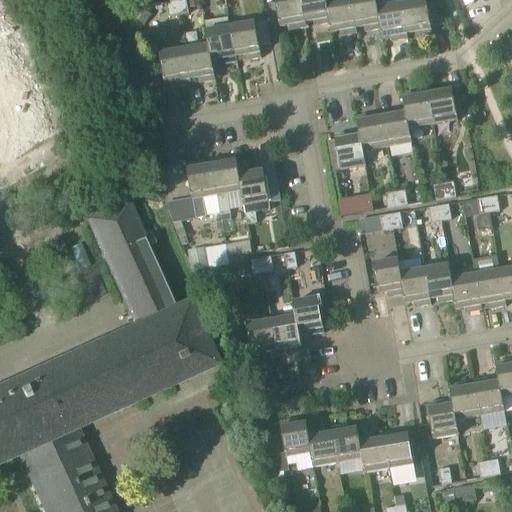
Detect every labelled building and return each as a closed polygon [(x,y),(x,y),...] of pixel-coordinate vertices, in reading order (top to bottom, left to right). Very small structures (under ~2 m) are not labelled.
[(201,8),(201,4),(200,0),(195,0),(192,1),(187,1),(189,10),(201,8)] [(305,26),(300,0),(275,0),(281,30),(289,29),(290,34),(306,31),(305,26)] [(327,6),(326,0),(300,0),(305,26),(313,25),(314,30),(330,27),(327,6)] [(376,0),(361,0),(351,2),(356,32),(357,32),(365,31),(366,35),(381,32),(378,11),(376,1),(376,0)] [(408,37),(402,7),(400,0),(380,0),(376,1),(378,11),(381,32),(382,41),(392,40),(393,44),(409,42),(408,37)] [(189,10),(187,1),(177,3),(180,18),(190,16),(189,10)] [(351,2),(327,6),(330,27),(331,36),(342,34),(343,39),(358,36),(357,32),(356,32),(351,2)] [(180,18),(177,3),(167,5),(169,20),(180,18)] [(427,3),(402,7),(408,37),(416,36),(417,40),(433,38),(427,3)] [(144,27),(152,17),(142,9),(134,20),(144,27)] [(236,60),(245,58),(246,63),(262,61),(256,26),(231,31),(236,60)] [(236,60),(231,31),(206,35),(208,49),(209,49),(211,64),(212,64),(219,63),(220,68),(237,65),(236,60)] [(208,49),(186,52),(191,83),(192,83),(199,82),(200,87),(216,84),(212,64),(211,64),(209,49),(208,49)] [(186,52),(160,57),(166,87),(174,86),(175,91),(192,88),(192,83),(191,83),(186,52)] [(435,127),(458,123),(453,93),(444,94),(443,90),(427,92),(428,97),(430,97),(435,127)] [(406,117),(407,116),(409,131),(410,131),(435,127),(430,97),(428,97),(421,98),(420,94),(403,97),(406,117)] [(383,121),(389,151),(413,147),(410,131),(409,131),(407,116),(406,117),(398,118),(398,113),(382,116),(383,121)] [(383,121),(374,122),(373,117),(357,120),(360,140),(361,140),(364,156),(389,151),(383,121)] [(361,140),(360,140),(353,141),(352,136),(336,138),(342,173),(367,169),(364,156),(361,140)] [(239,174),(237,164),(228,165),(227,162),(211,164),(212,169),(218,199),(217,199),(221,218),(231,216),(228,197),(242,194),(239,174)] [(212,169),(204,170),(203,165),(188,168),(197,222),(206,220),(203,201),(217,199),(218,199),(212,169)] [(255,171),(239,174),(242,194),(247,228),(257,226),(254,207),(270,204),(265,174),(256,175),(255,171)] [(454,185),(444,186),(446,201),(456,199),(454,185)] [(446,201),(444,186),(433,188),(436,203),(446,201)] [(405,193),(395,195),(398,210),(408,208),(405,193)] [(398,210),(395,195),(385,196),(388,211),(398,210)] [(338,203),(341,220),(374,214),(371,197),(338,203)] [(489,214),(490,216),(500,214),(497,199),(488,200),(487,200),(489,214)] [(477,202),(480,217),(490,216),(489,214),(487,200),(477,202)] [(88,224),(137,332),(0,393),(0,466),(19,458),(43,511),(111,511),(76,434),(216,371),(188,306),(176,312),(128,206),(88,224)] [(439,209),(441,223),(451,222),(449,207),(439,209)] [(441,223),(439,209),(429,210),(431,225),(441,223)] [(389,218),(392,232),(403,230),(400,216),(389,218)] [(392,232),(389,218),(379,220),(381,234),(392,232)] [(296,256),(287,257),(289,271),(298,270),(296,256)] [(262,261),(264,275),(274,274),(272,259),(262,261)] [(190,263),(192,274),(210,271),(208,260),(190,263)] [(264,275),(262,261),(252,262),(254,277),(264,275)] [(401,277),(399,263),(375,267),(380,297),(389,295),(390,301),(404,298),(405,298),(401,277)] [(456,304),(453,281),(450,268),(426,272),(432,303),(440,302),(441,307),(456,304)] [(511,271),(501,273),(506,303),(511,302),(511,271)] [(426,272),(401,277),(405,298),(404,298),(406,308),(416,306),(416,311),(433,308),(432,303),(426,272)] [(506,303),(501,273),(477,277),(482,308),(482,307),(491,306),(492,311),(507,308),(506,303)] [(482,307),(482,308),(477,277),(453,281),(456,304),(458,312),(466,311),(467,315),(483,312),(482,307)] [(299,336),(300,336),(309,335),(310,338),(325,336),(319,301),(294,305),(296,320),(297,320),(299,336)] [(297,320),(296,320),(272,324),(277,354),(278,354),(286,353),(287,357),(304,355),(300,336),(299,336),(297,320)] [(277,354),(272,324),(247,328),(252,359),(261,357),(262,362),(279,359),(278,354),(277,354)] [(503,400),(511,398),(511,363),(496,366),(499,386),(500,386),(503,400)] [(500,386),(499,386),(493,387),(492,382),(475,385),(476,390),(482,420),(506,415),(504,401),(503,402),(503,400),(500,386)] [(476,390),(468,392),(467,386),(450,389),(454,408),(457,424),(458,424),(482,420),(476,390)] [(428,408),(434,443),(460,439),(458,424),(457,424),(454,408),(446,410),(445,405),(428,408)] [(298,423),(281,426),(288,467),(296,465),(297,473),(314,470),(312,456),(309,436),(307,426),(298,428),(298,423)] [(359,442),(360,442),(358,432),(349,434),(348,429),(331,432),(332,436),(333,436),(338,466),(363,462),(359,442)] [(324,434),(309,436),(312,456),(314,470),(338,466),(333,436),(332,436),(325,438),(324,434)] [(390,473),(413,469),(408,438),(402,439),(401,435),(384,438),(385,442),(390,473)] [(376,439),(360,442),(359,442),(363,462),(365,477),(390,473),(385,442),(377,444),(376,439)] [(490,464),(492,479),(502,477),(499,462),(490,464)] [(492,479),(490,464),(480,465),(483,480),(492,479)] [(444,487),(454,485),(451,470),(441,472),(444,487)] [(464,490),(466,504),(476,503),(474,488),(464,490)] [(466,504),(464,490),(454,491),(457,506),(466,504)] [(397,509),(404,508),(405,508),(403,498),(394,499),(396,509),(397,509)]
